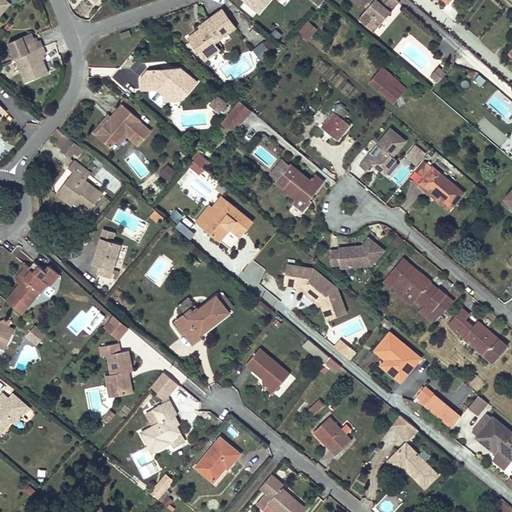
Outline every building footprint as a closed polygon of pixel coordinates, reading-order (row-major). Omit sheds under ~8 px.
[(0,0),(0,16),(12,3),(8,0),(0,0)] [(244,0),(259,13),(269,0),(244,0)] [(400,1),(398,0),(352,0),(360,6),(362,3),(368,8),(359,19),(374,32),(400,1)] [(214,43),(235,27),(223,9),(206,21),(208,24),(201,29),(189,38),(200,53),(214,43)] [(306,41),(317,29),(308,22),(298,34),(306,41)] [(131,35),(129,30),(120,33),(122,39),(131,35)] [(43,59),(41,56),(44,55),(46,54),(40,40),(38,41),(35,42),(34,38),(31,33),(8,42),(25,82),(48,72),(43,59)] [(271,50),(277,46),(271,36),(264,40),(271,50)] [(270,51),(264,42),(256,48),(263,57),(270,51)] [(205,60),(219,50),(214,43),(200,53),(205,60)] [(438,82),(446,73),(439,66),(438,66),(430,76),(438,82)] [(197,81),(181,68),(175,68),(173,71),(165,71),(162,69),(148,71),(141,79),(142,90),(157,88),(164,94),(175,93),(182,99),(197,81)] [(398,82),(399,82),(382,68),(370,83),(395,103),(402,94),(394,87),(398,82)] [(398,82),(394,87),(402,94),(406,89),(398,82)] [(228,107),(225,105),(226,103),(218,96),(211,104),(219,112),(221,109),(224,111),(228,107)] [(228,128),(234,121),(238,124),(239,124),(239,125),(251,110),(241,101),(226,118),(222,123),(228,128)] [(110,147),(116,141),(123,132),(127,135),(139,145),(151,131),(140,121),(140,120),(122,104),(111,117),(96,134),(110,147)] [(344,119),(349,113),(339,105),(334,111),(344,119)] [(344,119),(334,111),(321,126),(338,140),(351,125),(344,119)] [(96,134),(111,117),(108,115),(93,132),(96,134)] [(232,131),(238,124),(234,121),(228,128),(232,131)] [(392,127),(361,164),(368,169),(373,163),(385,174),(397,159),(394,156),(407,140),(392,127)] [(120,144),(127,135),(123,132),(116,141),(120,144)] [(70,157),(78,146),(70,140),(62,151),(70,157)] [(421,159),(425,154),(415,146),(407,156),(417,164),(421,159)] [(203,157),(205,153),(200,149),(197,152),(203,157)] [(205,159),(197,152),(191,158),(200,165),(205,159)] [(205,169),(200,165),(191,158),(187,163),(200,174),(205,169)] [(205,169),(210,163),(205,159),(200,165),(205,169)] [(282,173),(289,165),(282,159),(270,174),(277,180),(282,173)] [(103,194),(85,181),(91,173),(74,160),(68,168),(73,172),(61,187),(76,199),(74,203),(88,213),(103,194)] [(463,193),(427,162),(419,173),(425,178),(422,182),(451,207),(463,193)] [(310,199),(324,181),(315,174),(310,180),(290,164),(289,165),(282,173),(277,180),(277,181),(297,198),(296,199),(294,202),(292,204),(303,212),(312,201),(310,199)] [(169,165),(162,174),(170,180),(177,171),(169,165)] [(297,198),(277,181),(275,183),(296,199),(297,198)] [(451,207),(422,182),(418,187),(424,192),(426,190),(449,210),(451,207)] [(76,199),(61,187),(57,193),(72,205),(74,203),(76,199)] [(216,209),(225,198),(222,196),(213,207),(216,209)] [(253,221),(225,198),(216,209),(213,207),(210,204),(196,221),(220,241),(230,229),(233,224),(244,233),(253,221)] [(191,238),(196,233),(183,223),(179,229),(191,238)] [(244,233),(233,224),(230,229),(240,237),(244,233)] [(110,278),(121,244),(112,241),(115,232),(104,229),(98,249),(100,249),(99,254),(96,253),(93,264),(100,266),(97,274),(110,278)] [(372,265),(384,250),(369,237),(362,245),(338,248),(339,250),(331,251),(332,263),(334,265),(340,264),(340,268),(372,265)] [(431,281),(404,259),(390,275),(401,285),(397,289),(404,294),(402,297),(412,305),(416,300),(430,282),(431,282),(431,281)] [(28,306),(48,283),(42,278),(47,272),(35,261),(29,268),(31,270),(21,283),(13,293),(14,294),(11,297),(22,306),(25,303),(28,306)] [(284,284),(300,287),(306,287),(320,300),(322,305),(328,320),(347,313),(337,288),(319,272),(315,277),(307,274),(308,268),(287,264),(284,284)] [(21,283),(31,270),(29,268),(26,265),(15,278),(21,283)] [(315,277),(319,272),(314,268),(308,268),(307,274),(315,277)] [(401,285),(390,275),(384,282),(391,287),(393,285),(397,289),(401,285)] [(424,306),(438,288),(431,282),(430,282),(416,300),(424,306)] [(320,300),(306,287),(300,287),(299,291),(303,292),(316,303),(318,307),(322,305),(320,300)] [(434,323),(454,302),(438,288),(424,306),(419,311),(427,317),(434,323)] [(233,306),(224,295),(219,299),(228,310),(233,306)] [(200,334),(229,312),(228,310),(219,299),(217,296),(195,313),(188,318),(185,314),(176,321),(194,343),(202,336),(200,334)] [(507,346),(477,321),(473,326),(465,320),(470,314),(462,308),(449,323),(464,336),(464,337),(494,363),(507,346)] [(188,318),(195,313),(192,309),(185,314),(188,318)] [(110,332),(120,321),(113,315),(104,327),(110,332)] [(119,339),(129,328),(120,321),(110,332),(119,339)] [(0,322),(0,346),(6,349),(15,330),(1,323),(0,322)] [(41,339),(31,331),(27,336),(33,341),(34,339),(38,342),(41,339)] [(406,339),(397,332),(393,337),(402,344),(406,339)] [(329,356),(309,339),(304,346),(325,363),(329,356)] [(132,371),(129,351),(121,352),(119,343),(100,347),(102,356),(107,355),(108,355),(111,374),(106,376),(108,387),(113,387),(115,396),(133,393),(130,379),(126,377),(125,372),(129,372),(132,371)] [(344,354),(351,347),(348,345),(342,353),(344,354)] [(350,359),(356,351),(351,347),(344,354),(350,359)] [(290,373),(260,348),(246,364),(265,380),(266,384),(270,384),(277,389),(290,373)] [(341,366),(330,356),(329,356),(325,363),(336,373),(341,366)] [(178,383),(163,371),(152,384),(167,396),(178,383)] [(0,383),(5,387),(1,391),(10,397),(15,390),(0,379),(0,383)] [(277,389),(270,384),(266,384),(264,386),(273,394),(277,389)] [(461,416),(425,386),(417,396),(421,399),(419,400),(452,427),(461,416)] [(13,421),(26,405),(15,396),(12,400),(9,399),(4,394),(0,398),(0,433),(11,420),(13,421)] [(469,407),(480,416),(490,403),(479,394),(469,407)] [(313,415),(325,404),(320,399),(309,410),(313,415)] [(163,440),(180,431),(177,425),(172,417),(175,415),(177,414),(170,400),(153,409),(160,422),(141,432),(152,453),(166,446),(163,440)] [(25,413),(29,408),(26,405),(13,421),(16,424),(20,418),(21,414),(25,413)] [(109,422),(115,414),(110,410),(104,418),(109,422)] [(417,429),(400,414),(392,425),(407,439),(417,429)] [(478,436),(492,418),(487,414),(473,431),(478,436)] [(352,440),(330,417),(314,432),(336,455),(352,440)] [(511,433),(493,417),(492,418),(478,436),(477,437),(495,451),(499,446),(511,457),(511,433)] [(346,434),(352,429),(347,423),(341,429),(346,434)] [(170,441),(182,435),(180,431),(163,440),(166,446),(171,443),(170,441)] [(228,468),(240,453),(221,437),(196,467),(214,481),(224,468),(223,467),(224,465),(226,466),(228,468)] [(438,474),(407,442),(390,458),(404,472),(407,469),(408,468),(411,471),(410,472),(425,488),(438,474)] [(130,453),(143,479),(160,471),(147,445),(130,453)] [(511,460),(511,457),(499,446),(495,451),(510,464),(511,460)] [(404,472),(390,458),(388,461),(401,475),(404,472)] [(281,488),(284,485),(272,474),(260,488),(266,493),(266,492),(273,498),(281,488)] [(166,488),(173,481),(166,475),(159,483),(166,488)] [(304,511),(306,509),(281,488),(273,498),(266,492),(266,493),(257,504),(263,509),(269,503),(278,511),(304,511)] [(172,500),(168,497),(171,493),(167,490),(158,500),(163,503),(163,502),(167,506),(172,500)] [(511,511),(511,506),(502,499),(497,506),(504,511),(511,511)] [(278,511),(269,503),(263,509),(266,511),(278,511)]
